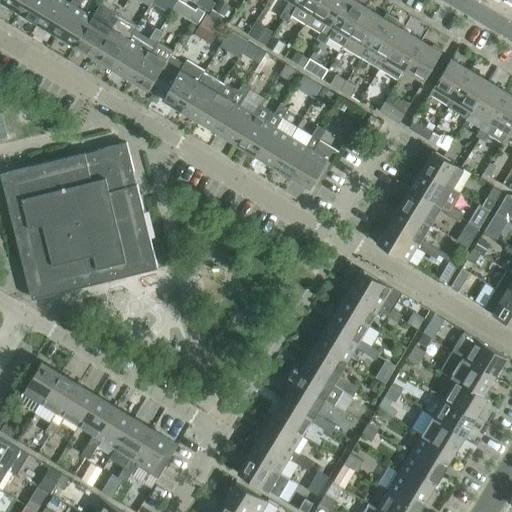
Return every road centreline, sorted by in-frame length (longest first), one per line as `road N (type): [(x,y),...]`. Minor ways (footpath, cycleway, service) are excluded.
road 1 (residential): [(0,33),(330,234)]
road 2 (residential): [(173,511),(216,427),(21,317)]
road 3 (residential): [(511,344),(330,234)]
